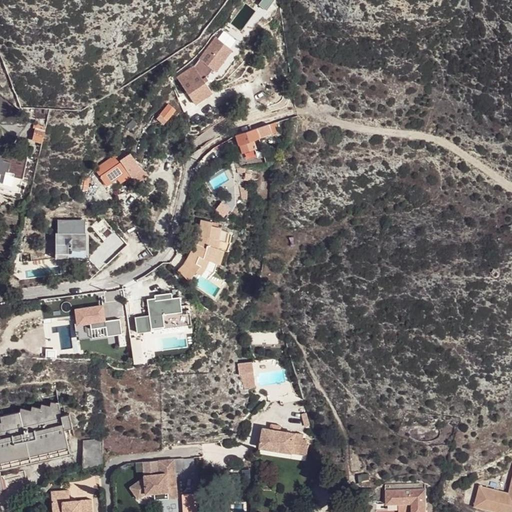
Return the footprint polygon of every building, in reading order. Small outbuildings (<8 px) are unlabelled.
[(191,65),(175,78),(195,103),(211,90),(203,80),(206,77),(204,74),(206,72),(210,67),(213,69),(228,46),(212,35),(191,65)] [(160,115),(167,121),(175,110),(168,104),(160,115)] [(268,134),(264,126),(255,129),(253,129),(235,137),(238,145),(241,144),(252,140),(268,134)] [(32,141),(41,143),(44,133),(37,131),(34,131),(32,141)] [(255,147),(252,140),(241,144),(244,151),(255,147)] [(247,159),(257,155),(255,147),(244,151),(247,159)] [(0,182),(20,187),(27,157),(0,150),(0,182)] [(100,177),(117,166),(113,159),(95,171),(100,177)] [(115,181),(123,175),(120,169),(117,166),(100,177),(106,186),(115,181)] [(118,185),(126,179),(123,175),(115,181),(118,185)] [(78,190),(85,192),(88,177),(80,178),(78,190)] [(83,221),(56,221),(56,231),(54,231),(54,251),(84,251),(83,231),(83,221)] [(224,244),(226,234),(218,232),(219,229),(209,227),(209,224),(197,221),(194,238),(181,265),(175,272),(185,281),(193,274),(198,277),(202,271),(206,262),(217,266),(221,252),(225,253),(227,245),(224,244)] [(147,329),(172,326),(169,299),(168,294),(152,295),(152,303),(144,304),(146,315),(131,317),(133,333),(147,331),(147,329)] [(177,298),(169,299),(172,326),(185,324),(183,313),(178,313),(177,298)] [(87,337),(118,334),(116,319),(101,320),(100,308),(96,309),(96,305),(72,308),(72,320),(74,336),(87,335),(87,337)] [(253,363),(243,365),(246,390),(256,388),(253,363)] [(71,454),(63,425),(71,423),(68,410),(60,411),(57,400),(50,398),(49,402),(40,400),(40,404),(31,402),(30,406),(20,404),(18,408),(20,412),(0,417),(2,422),(0,422),(0,490),(5,489),(1,470),(71,454)] [(303,445),(304,436),(263,430),(260,449),(293,454),(295,444),(303,445)] [(295,444),(293,454),(301,455),(303,445),(295,444)] [(101,456),(101,448),(83,449),(82,470),(102,467),(101,456)] [(175,475),(174,461),(158,462),(159,475),(143,477),(143,479),(130,489),(138,501),(146,495),(153,495),(166,494),(167,500),(177,500),(176,486),(170,486),(169,475),(175,475)] [(327,474),(321,470),(315,483),(322,485),(327,474)] [(511,486),(482,480),(478,501),(511,507),(511,486)] [(46,481),(34,494),(39,499),(51,486),(46,481)] [(427,511),(426,488),(386,490),(386,507),(412,505),(412,511),(427,511)] [(91,511),(90,501),(68,502),(68,491),(50,493),(51,511),(91,511)]
